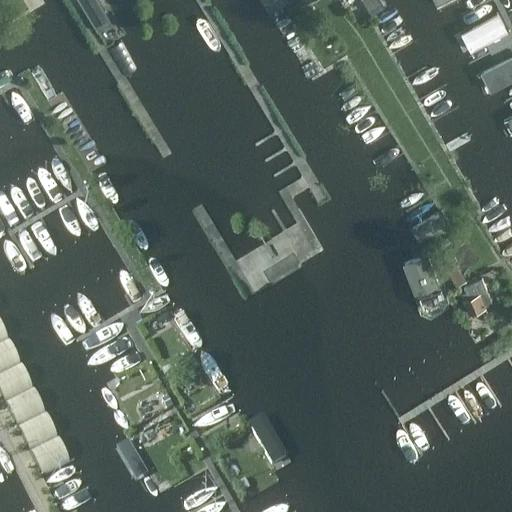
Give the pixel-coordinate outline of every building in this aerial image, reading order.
[(95,0),(76,0),(95,30),(109,22),(95,0)] [(261,0),(269,12),(284,2),(282,0),(261,0)] [(379,0),(363,0),(372,13),(384,6),(379,0)] [(470,49),(506,31),(497,15),(462,33),(470,49)] [(492,90),(511,78),(511,58),(483,73),(492,90)] [(441,227),(435,216),(413,228),(420,239),(441,227)] [(428,255),(404,264),(419,301),(423,300),(426,306),(433,310),(443,306),(446,298),(428,255)] [(458,287),(467,282),(457,266),(448,272),(458,287)] [(464,300),(470,315),(485,309),(484,305),(492,302),(482,279),(464,286),(469,298),(464,300)] [(177,375),(185,370),(182,364),(174,368),(177,375)] [(168,399),(161,403),(166,412),(173,408),(168,399)] [(248,426),(271,465),(285,457),(263,418),(248,426)] [(134,477),(145,470),(128,442),(117,449),(134,477)] [(244,481),(237,485),(242,494),(249,490),(244,481)]
